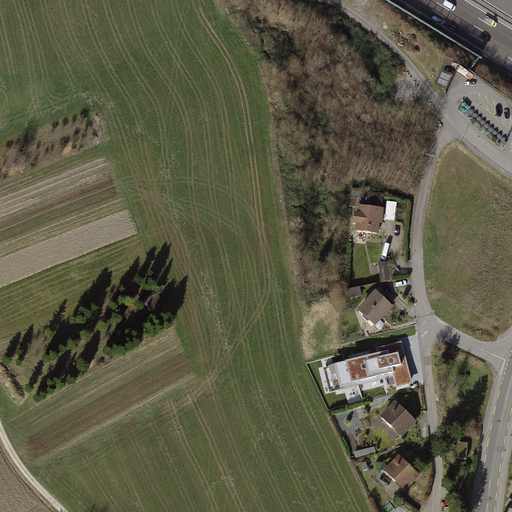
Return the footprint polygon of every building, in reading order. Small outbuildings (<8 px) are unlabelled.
[(366,190),(354,189),(350,226),(357,227),(356,234),(358,234),(357,243),(371,244),(372,235),(380,236),(381,223),(383,224),(384,210),(382,209),(384,194),(368,193),(367,207),(364,207),(366,190)] [(390,201),(387,218),(396,219),(398,202),(390,201)] [(390,260),(378,262),(380,282),(392,281),(390,260)] [(361,287),(347,289),(349,298),(362,296),(361,287)] [(377,294),(358,314),(373,328),(392,308),(377,294)] [(372,348),(349,352),(351,361),(374,356),(372,348)] [(411,368),(390,349),(375,366),(396,384),(411,368)] [(417,419),(397,401),(382,418),(401,436),(417,419)] [(468,444),(460,443),(459,459),(467,460),(468,444)] [(376,446),(355,452),(356,458),(378,453),(376,446)] [(421,474),(401,455),(385,472),(406,491),(421,474)]
